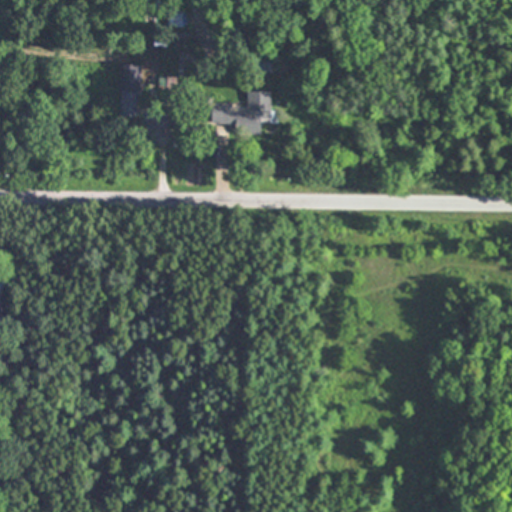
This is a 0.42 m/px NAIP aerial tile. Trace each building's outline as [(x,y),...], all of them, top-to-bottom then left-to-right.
[(168,25),(183,26),(183,11),(168,11),(168,25)] [(194,57),(179,56),(178,75),(193,76),(194,57)] [(120,115),(137,116),(139,65),(121,64),(120,115)] [(159,77),(159,87),(176,86),(176,77),(159,77)] [(272,91),(249,91),(249,112),(233,112),(233,104),(212,104),(212,123),(249,123),(249,132),(262,131),(262,119),(272,119),(272,91)] [(199,129),(199,109),(174,110),(175,130),(199,129)]
